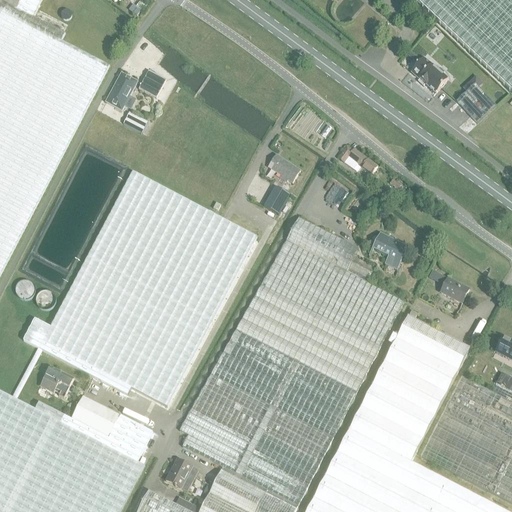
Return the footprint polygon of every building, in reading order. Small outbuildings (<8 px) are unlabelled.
[(0,0),(0,2),(33,19),(42,0),(0,0)] [(511,0),(411,0),(511,95),(511,0)] [(0,273),(20,236),(54,171),(107,72),(109,69),(61,44),(65,36),(33,19),(0,2),(0,273)] [(410,53),(407,56),(418,66),(421,62),(410,53)] [(437,71),(423,59),(421,62),(418,66),(411,73),(420,81),(418,83),(423,87),(425,85),(436,95),(448,81),(442,76),(444,74),(439,69),(437,71)] [(124,71),(106,104),(121,112),(139,79),(124,71)] [(165,82),(148,73),(139,90),(155,99),(165,82)] [(466,94),(457,103),(477,125),(496,107),(479,90),(483,86),(483,85),(476,78),(472,82),(463,90),(466,94)] [(123,126),(141,135),(147,124),(129,114),(126,120),(123,126)] [(326,126),(319,136),(326,141),(333,131),(326,126)] [(354,172),(358,166),(371,177),(378,168),(354,150),(352,152),(346,148),(337,159),(344,165),(354,172)] [(292,185),(300,174),(276,157),(268,169),(280,177),(279,179),(286,185),(288,182),(292,185)] [(23,342),(39,350),(99,383),(102,376),(166,410),(257,239),(132,173),(50,329),(35,321),(23,342)] [(394,180),(390,185),(397,191),(402,187),(394,180)] [(275,189),(264,209),(278,217),(289,197),(275,189)] [(385,191),(382,196),(386,199),(390,195),(385,191)] [(296,226),(287,242),(368,284),(371,277),(375,270),(354,259),(359,250),(299,220),(296,226)] [(397,271),(408,249),(381,235),(373,250),(389,258),(386,265),(397,271)] [(223,470),(222,472),(296,511),(364,380),(403,303),(368,284),(287,242),(275,262),(179,432),(183,435),(187,437),(182,448),(223,470)] [(437,274),(432,272),(429,280),(434,282),(437,274)] [(462,306),(469,291),(448,280),(441,294),(462,306)] [(51,313),(51,312),(51,309),(49,306),(47,304),(43,303),(40,303),(38,304),(36,305),(34,308),(33,312),(34,315),(35,317),(36,318),(39,320),(42,321),(45,321),(48,319),(51,316),(51,313)] [(409,317),(414,320),(417,315),(411,312),(409,317)] [(503,511),(411,464),(470,351),(408,318),(338,452),(307,511),(503,511)] [(511,360),(511,342),(503,338),(496,353),(511,360)] [(64,401),(75,381),(51,368),(40,388),(54,395),(55,393),(60,396),(59,398),(64,401)] [(511,379),(501,374),(496,385),(511,393),(511,379)] [(511,403),(461,378),(420,459),(511,506),(511,403)] [(35,412),(0,393),(0,511),(121,511),(144,468),(137,464),(105,448),(109,441),(71,421),(39,404),(35,412)] [(83,398),(71,421),(109,441),(105,448),(137,464),(152,434),(83,398)] [(187,493),(198,473),(192,470),(177,461),(166,482),(180,490),(181,490),(187,493)] [(295,511),(296,511),(222,472),(201,511),(295,511)] [(186,511),(149,493),(139,511),(186,511)] [(180,499),(177,505),(191,511),(199,511),(201,508),(180,499)]
